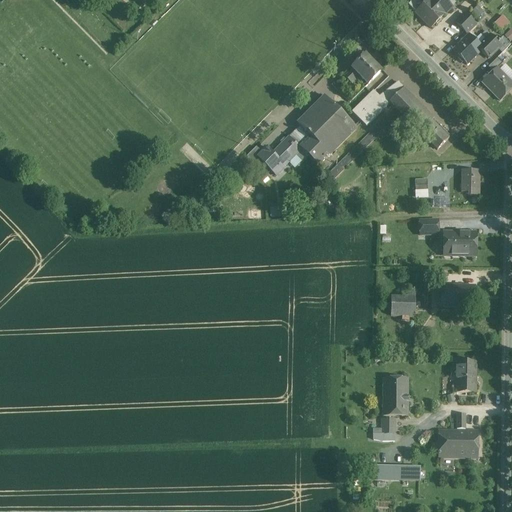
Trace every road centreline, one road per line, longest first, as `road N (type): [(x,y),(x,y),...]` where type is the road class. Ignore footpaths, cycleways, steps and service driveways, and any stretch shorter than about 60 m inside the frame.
road 1 (tertiary): [(509,142),(508,511)]
road 2 (tertiary): [(365,0),(509,142)]
